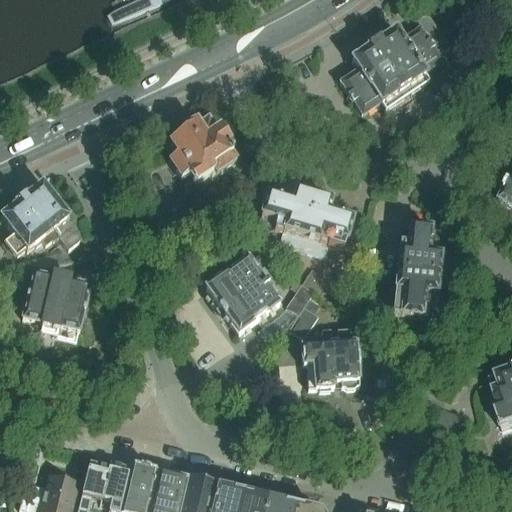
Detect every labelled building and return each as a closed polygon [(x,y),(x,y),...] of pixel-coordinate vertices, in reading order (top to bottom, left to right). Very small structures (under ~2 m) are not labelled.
[(187,0),(144,0),(106,18),(114,34),(188,0),(187,0)] [(437,63),(450,55),(429,22),(422,21),(417,24),(416,31),(417,33),(400,44),(395,37),(394,37),(394,36),(393,37),(393,38),(353,64),(352,65),(352,66),(358,74),(341,86),(341,85),(339,86),(339,87),(340,89),(360,118),(360,119),(361,120),(378,109),(380,111),(425,82),(424,79),(440,68),(437,63)] [(83,29),(3,66),(11,82),(90,45),(83,29)] [(168,165),(181,185),(187,181),(192,188),(209,177),(212,181),(235,165),(225,150),(228,148),(218,134),(216,136),(207,124),(197,131),(195,128),(185,135),(187,138),(178,144),(176,144),(175,144),(173,144),(172,145),(171,146),(170,147),(169,148),(169,149),(169,151),(169,152),(170,153),(170,154),(171,155),(173,156),(174,157),(175,157),(177,159),(168,165)] [(511,190),(509,189),(499,208),(511,215),(511,190)] [(78,247),(79,244),(79,242),(75,237),(71,231),(70,231),(65,225),(67,224),(67,223),(66,222),(68,218),(68,214),(68,213),(66,211),(65,210),(61,209),(60,209),(57,210),(43,193),(43,192),(42,191),(41,191),(39,192),(2,222),(2,221),(0,222),(0,223),(0,224),(1,225),(2,225),(14,240),(5,248),(16,262),(24,255),(26,257),(32,252),(35,255),(41,250),(43,253),(50,249),(52,251),(59,246),(67,257),(76,250),(78,247)] [(330,209),(331,207),(294,197),(293,198),(269,192),(266,201),(265,201),(257,231),(273,236),(273,234),(282,237),(278,249),(324,263),(327,251),(342,255),(345,247),(346,247),(352,226),(338,222),(341,212),(330,209)] [(398,252),(395,277),(437,281),(439,262),(437,262),(438,250),(428,249),(429,236),(408,233),(405,253),(398,252)] [(265,319),(278,309),(265,292),(268,290),(261,281),(257,283),(245,266),(224,282),(222,280),(203,294),(216,312),(209,317),(217,327),(224,322),(238,340),(251,329),(256,336),(270,325),(265,319)] [(76,348),(90,293),(72,288),(73,284),(50,277),(48,282),(32,278),(19,325),(39,330),(37,338),(76,348)] [(437,281),(395,277),(390,321),(426,325),(430,322),(432,300),(434,300),(437,281)] [(313,298),(300,289),(285,313),(299,323),(290,337),(302,345),(317,322),(303,312),(313,298)] [(333,353),(330,353),(329,345),(319,346),(320,350),(300,351),(301,372),(309,371),(310,379),(305,380),(307,398),(333,396),(332,388),(358,386),(355,346),(353,347),(352,335),(336,336),(337,348),(333,349),(333,353)] [(511,375),(489,384),(495,402),(492,404),(503,438),(511,435),(511,375)] [(457,428),(441,417),(437,433),(457,428)] [(99,511),(109,470),(108,470),(97,468),(93,470),(93,471),(88,469),(80,503),(77,511),(99,511)] [(99,511),(119,511),(128,476),(124,475),(120,469),(113,468),(109,470),(99,511)] [(148,511),(157,478),(136,473),(129,471),(128,476),(119,511),(148,511)] [(178,511),(184,486),(166,481),(167,480),(157,478),(148,511),(178,511)] [(73,511),(79,489),(47,481),(44,493),(33,490),(33,488),(27,488),(27,489),(23,488),(17,511),(73,511)] [(210,511),(215,493),(184,486),(178,511),(210,511)] [(231,497),(215,493),(210,511),(238,511),(242,498),(231,496),(231,497)] [(266,511),(268,506),(251,502),(251,501),(242,498),(238,511),(266,511)]
